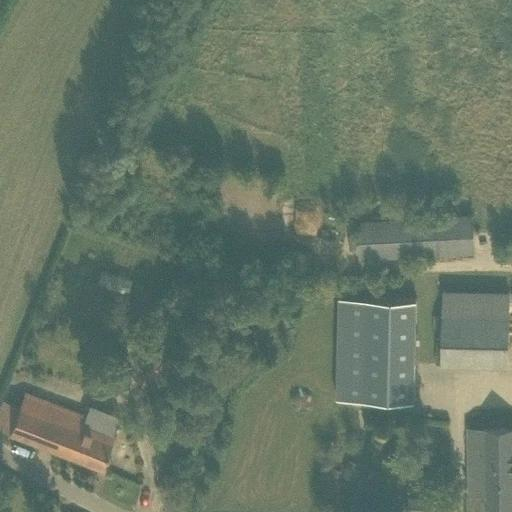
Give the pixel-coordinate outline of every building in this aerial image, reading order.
[(291,202),(292,226),(318,225),(317,201),(291,202)] [(472,215),(358,221),(360,257),(474,251),(472,215)] [(510,292),(490,291),(444,290),(441,364),(508,366),(510,292)] [(413,400),(415,299),(367,298),(365,399),(413,400)] [(154,370),(184,362),(179,342),(177,343),(176,337),(148,343),(154,370)] [(10,433),(100,467),(115,428),(26,393),(21,404),(20,406),(4,400),(0,410),(0,428),(10,432),(10,433)] [(511,511),(511,426),(468,428),(469,494),(486,493),(485,511),(511,511)] [(361,465),(350,462),(346,477),(356,480),(361,465)] [(426,500),(425,511),(436,511),(437,501),(426,500)]
